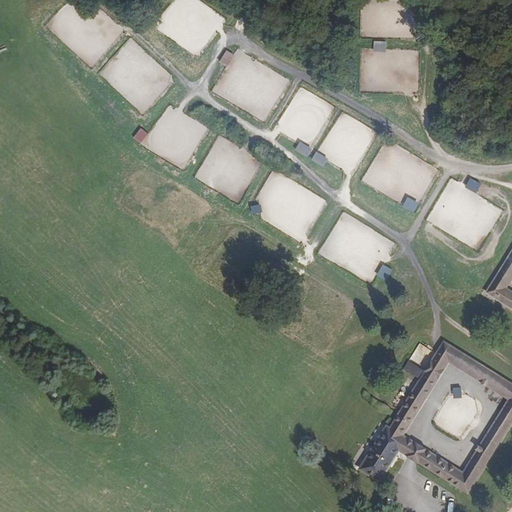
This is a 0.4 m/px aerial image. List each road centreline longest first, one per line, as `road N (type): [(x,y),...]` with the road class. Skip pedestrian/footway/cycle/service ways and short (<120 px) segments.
road 1 (track): [(112,6),(189,86),(402,241),(427,282),(435,342)]
road 2 (track): [(511,169),(484,173),(441,162),(236,39),(222,44),(178,110)]
